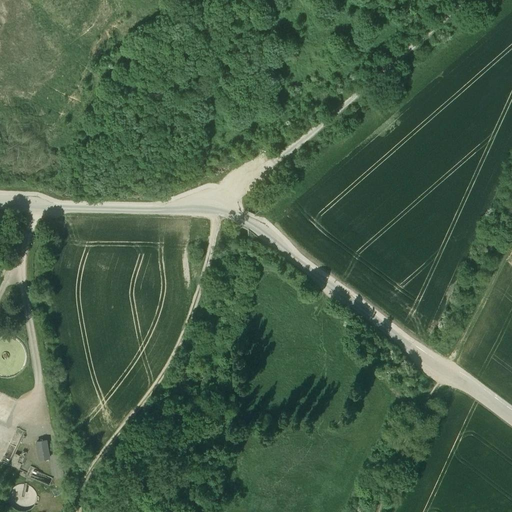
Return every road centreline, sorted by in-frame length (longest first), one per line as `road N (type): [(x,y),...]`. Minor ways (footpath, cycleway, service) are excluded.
road 1 (track): [(77,511),(81,482),(173,359),(227,200),(466,0)]
road 2 (unclassified): [(253,223),(511,425)]
road 3 (track): [(511,231),(442,374)]
road 4 (track): [(437,370),(375,511)]
